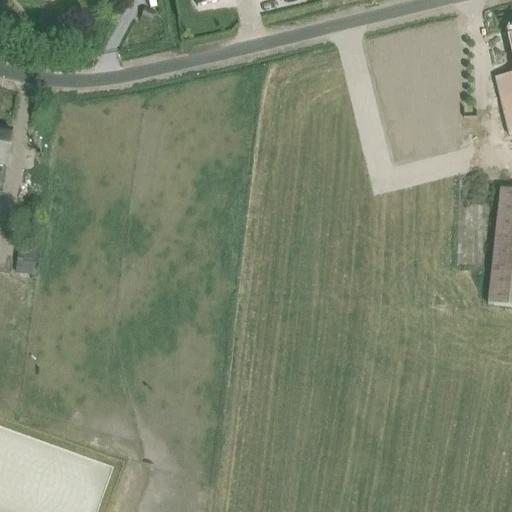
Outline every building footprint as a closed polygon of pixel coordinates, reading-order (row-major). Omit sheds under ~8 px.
[(146,10),(141,20),(149,23),(154,13),(146,10)] [(7,16),(0,28),(0,34),(9,40),(19,22),(7,16)] [(511,137),(511,34),(507,36),(511,55),(511,74),(496,78),(500,98),(510,138),(511,137)] [(0,191),(1,191),(8,151),(11,131),(0,129),(0,191)] [(486,304),(511,306),(511,190),(498,189),(490,267),(486,304)] [(30,265),(28,277),(41,280),(43,267),(30,265)]
